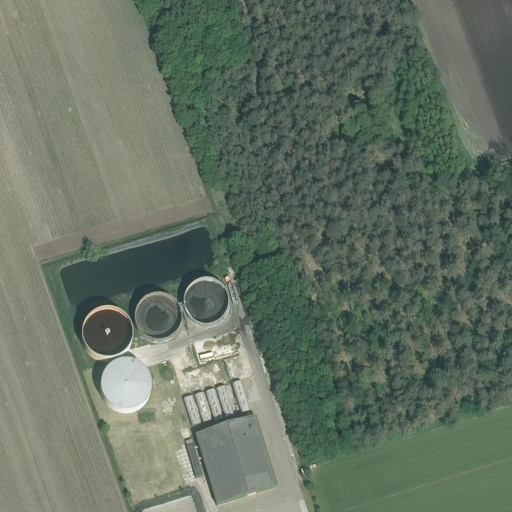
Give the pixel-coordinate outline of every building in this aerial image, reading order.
[(228,283),(188,282),(188,325),(227,325),(228,283)] [(236,331),(222,341),(233,355),(246,345),(236,331)] [(234,377),(246,377),(246,358),(234,358),(234,377)] [(235,408),(234,388),(216,389),(216,409),(235,408)] [(193,417),(211,416),(210,395),(192,396),(193,417)] [(253,410),(189,430),(187,423),(163,430),(167,446),(191,438),(191,437),(195,436),(217,507),(277,488),(253,410)] [(187,448),(196,479),(203,477),(193,446),(187,448)]
